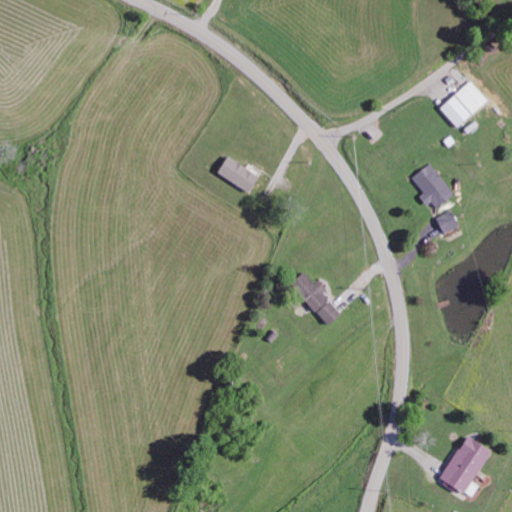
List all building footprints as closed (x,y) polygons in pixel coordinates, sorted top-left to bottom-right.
[(490,100),(471,79),(440,108),(459,128),(490,100)] [(246,192),(257,176),(225,155),(215,172),(246,192)] [(412,178),(424,192),(419,197),(426,205),(431,201),(437,208),(454,192),(429,163),(412,178)] [(435,216),(441,233),(458,227),(452,211),(435,216)] [(313,283),(303,271),(289,282),(324,325),(339,314),(322,292),(325,290),(317,280),(313,283)] [(472,481),(492,452),(466,435),(439,478),(471,498),(479,485),(472,481)]
